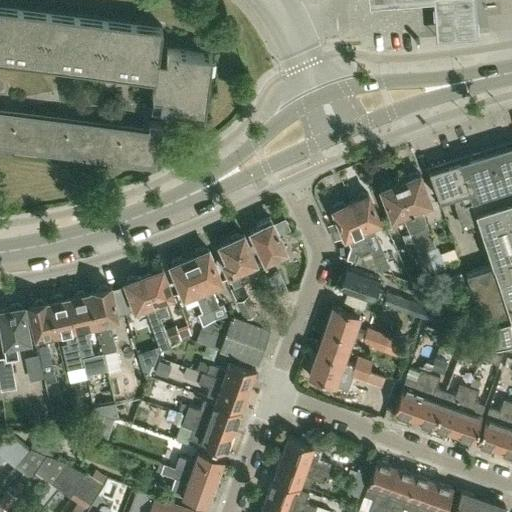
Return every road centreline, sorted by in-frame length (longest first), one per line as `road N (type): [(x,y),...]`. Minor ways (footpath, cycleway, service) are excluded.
road 1 (unclassified): [(511,485),(271,395)]
road 2 (residential): [(271,395),(317,262),(318,240),(305,211)]
road 3 (secondary): [(307,101),(153,213)]
road 4 (secondary): [(153,213),(322,141)]
road 5 (secondary): [(511,70),(331,92)]
road 6 (secondary): [(345,130),(511,77)]
road 7 (secondary): [(0,248),(153,213)]
road 8 (residential): [(228,511),(271,395)]
